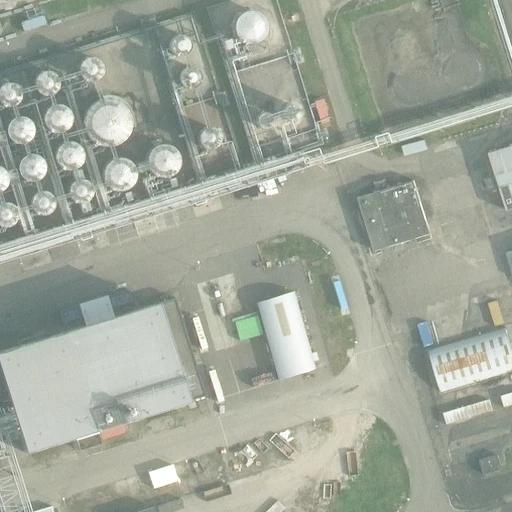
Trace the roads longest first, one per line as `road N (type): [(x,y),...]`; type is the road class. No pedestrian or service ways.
road 1 (unknown): [(354,269),(439,270),(511,295)]
road 2 (unknown): [(511,291),(466,146)]
